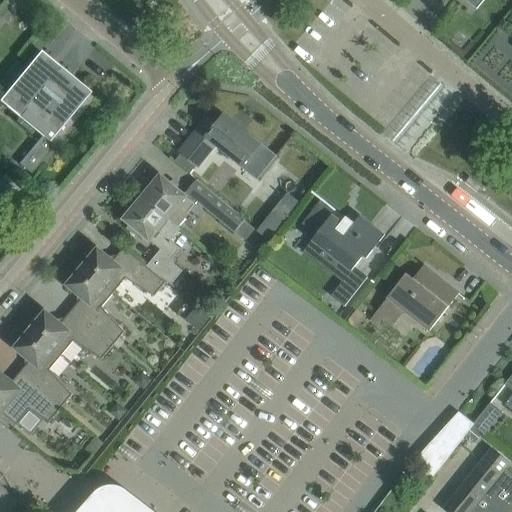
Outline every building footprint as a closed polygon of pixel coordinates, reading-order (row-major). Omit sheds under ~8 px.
[(465,0),(477,9),(484,0),(465,0)] [(94,98),(88,93),(90,92),(40,51),(26,68),(17,60),(0,80),(9,88),(0,98),(0,101),(49,141),(52,137),(57,141),(94,98)] [(275,154),(274,156),(223,116),(209,134),(200,127),(180,152),(198,166),(215,144),(258,177),(275,156),(276,157),(277,155),(275,154)] [(195,204),(186,197),(186,196),(160,174),(142,196),(180,227),(189,216),(186,215),(195,204)] [(187,193),(236,233),(246,221),(197,181),(187,193)] [(179,227),(180,227),(142,196),(123,219),(130,224),(127,228),(139,238),(142,235),(149,241),(149,240),(161,250),(148,265),(172,285),(184,270),(175,263),(174,255),(180,248),(172,241),(182,229),(179,227)] [(321,200),(304,221),(313,228),(311,231),(312,240),(337,259),(329,270),(342,281),(334,292),(346,303),(343,306),(344,307),(368,277),(355,267),(364,256),(367,258),(385,235),(360,215),(358,217),(354,223),(353,222),(352,224),(346,219),(347,217),(346,216),(345,218),(321,199),(321,200)] [(274,208),(256,231),(269,241),(287,219),(274,208)] [(166,282),(124,247),(116,257),(109,259),(98,249),(93,256),(90,254),(83,263),(85,265),(83,267),(114,293),(126,278),(154,296),(166,282)] [(430,331),(460,293),(424,265),(413,279),(407,273),(370,319),(378,326),(383,319),(393,327),(405,311),(430,331)] [(102,307),(114,293),(83,267),(81,269),(79,268),(72,277),(74,278),(68,285),(79,294),(80,301),(72,310),(114,345),(119,339),(125,332),(102,307)] [(192,308),(181,321),(195,333),(206,319),(192,308)] [(114,345),(72,310),(64,320),(57,321),(46,312),(40,319),(38,317),(31,326),(33,328),(31,330),(62,355),(74,341),(102,359),(114,345)] [(50,370),(62,355),(31,330),(29,332),(27,330),(20,339),(22,341),(16,348),(27,357),(27,364),(19,373),(61,408),(73,394),(50,370)] [(119,339),(114,345),(119,350),(124,344),(119,339)] [(61,408),(19,373),(12,383),(0,372),(0,411),(17,425),(30,409),(50,422),(61,408)] [(143,373),(134,383),(144,391),(153,381),(143,373)] [(117,404),(109,414),(119,422),(127,412),(117,404)] [(434,476),(474,424),(463,415),(463,416),(459,412),(416,459),(416,460),(434,476)] [(484,432),(474,424),(467,433),(478,441),(484,432)] [(103,445),(96,438),(87,448),(95,455),(103,445)] [(503,511),(508,511),(511,507),(511,495),(506,490),(477,467),(467,480),(444,508),(448,511),(485,511),(493,503),(503,511)] [(0,511),(8,511),(17,502),(0,487),(0,511)] [(128,511),(116,503),(115,502),(114,501),(112,501),(111,501),(109,501),(108,502),(107,502),(106,503),(105,504),(98,511),(128,511)]
